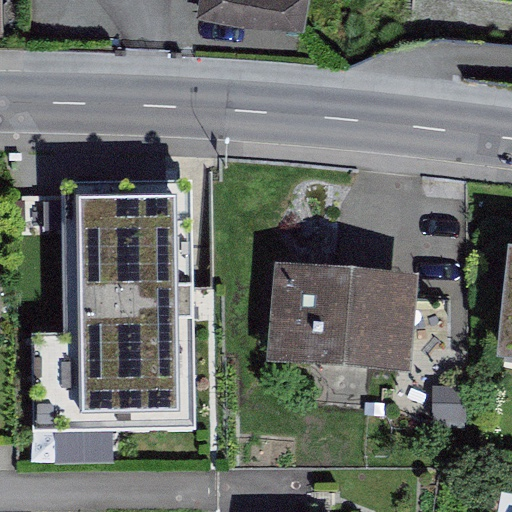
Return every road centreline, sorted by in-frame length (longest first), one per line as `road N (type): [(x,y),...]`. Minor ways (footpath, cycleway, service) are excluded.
road 1 (secondary): [(0,97),(367,115),(511,134)]
road 2 (residential): [(0,493),(301,494)]
